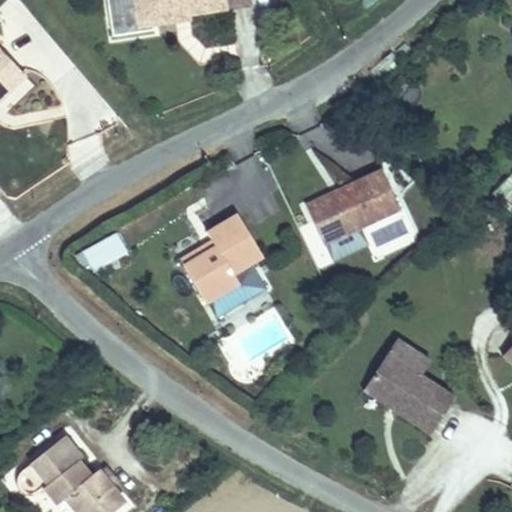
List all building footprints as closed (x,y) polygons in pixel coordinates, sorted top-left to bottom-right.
[(150,0),(139,0),(142,15),(191,8),(189,0),(166,0),(164,3),(153,3),(150,0)] [(0,91),(25,67),(0,40),(0,91)] [(389,166),(313,204),(331,241),(407,203),(389,166)] [(204,246),(186,257),(212,303),(246,284),(243,279),(276,261),(248,211),(220,226),(224,235),(230,245),(210,256),(204,246)] [(89,274),(127,256),(117,235),(79,253),(89,274)] [(224,235),(204,246),(210,256),(230,245),(224,235)] [(219,316),(253,297),(246,284),(212,303),(219,316)] [(408,328),(399,342),(435,365),(444,352),(408,328)] [(399,342),(375,379),(397,394),(401,388),(415,397),(411,403),(444,424),(468,386),(435,365),(399,342)] [(401,388),(397,394),(411,403),(415,397),(401,388)] [(86,511),(105,511),(128,493),(101,461),(92,468),(78,454),(85,446),(69,427),(26,463),(22,477),(27,485),(47,480),(60,497),(69,491),(86,511)]
